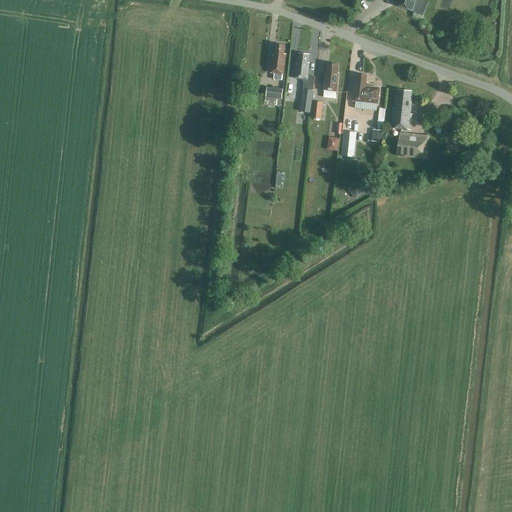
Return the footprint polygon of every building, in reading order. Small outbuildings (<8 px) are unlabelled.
[(398,0),(397,4),(412,10),(415,0),(398,0)] [(271,73),(283,74),(286,54),(284,54),(285,46),(276,45),(275,55),(273,55),(271,73)] [(306,89),(313,90),(315,76),(308,76),(310,63),(308,63),(309,54),(299,53),(298,64),(296,64),(295,78),(308,80),(306,89)] [(338,65),(329,64),(328,74),(326,74),(324,90),(337,91),(339,73),(337,73),(338,65)] [(367,75),(358,74),(357,82),(355,82),(353,101),(378,104),(380,87),(366,86),(367,75)] [(275,105),(281,106),(283,89),(267,87),(266,96),(276,98),(275,105)] [(313,90),(303,89),(301,103),(311,104),(313,90)] [(411,91),(398,90),(397,98),(396,98),(395,108),(393,108),(391,128),(410,130),(412,114),(410,114),(411,103),(410,103),(411,91)] [(265,104),(275,106),(276,98),(266,97),(265,104)] [(311,117),(322,118),(323,102),(313,101),(311,117)] [(377,128),(383,129),(386,109),(379,108),(377,128)] [(373,129),(372,141),(382,142),(383,130),(373,129)] [(357,133),(344,131),(342,156),(354,156),(357,133)] [(397,155),(427,159),(429,136),(400,133),(397,155)] [(362,187),(366,191),(374,185),(369,180),(362,187)]
